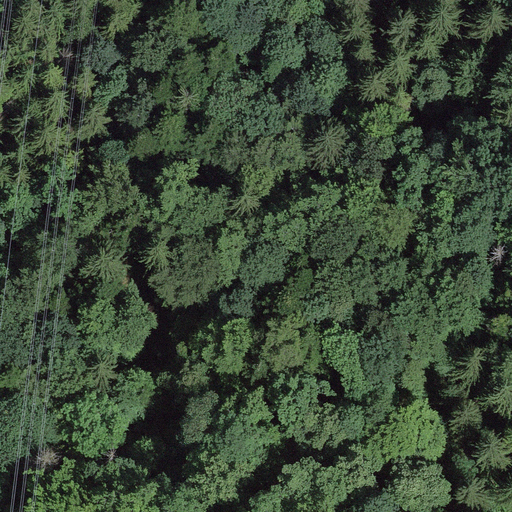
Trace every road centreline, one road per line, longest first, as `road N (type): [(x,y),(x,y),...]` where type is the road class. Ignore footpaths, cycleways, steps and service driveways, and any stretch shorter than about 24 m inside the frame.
road 1 (track): [(0,433),(307,427),(402,415),(443,392),(511,309)]
road 2 (track): [(350,0),(306,75),(0,331)]
